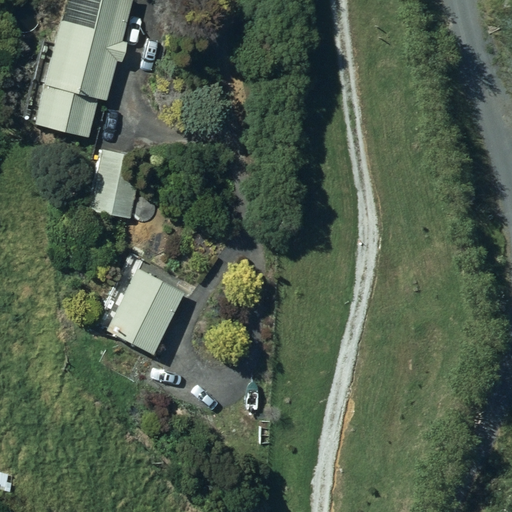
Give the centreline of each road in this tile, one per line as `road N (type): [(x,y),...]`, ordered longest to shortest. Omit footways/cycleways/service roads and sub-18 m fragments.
road 1 (track): [(511,329),(459,0)]
road 2 (track): [(462,511),(511,370)]
